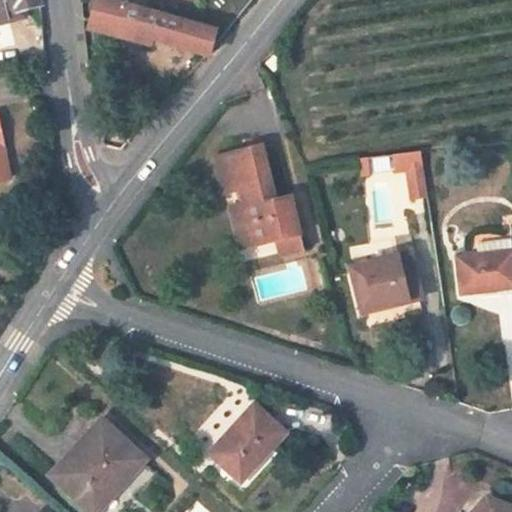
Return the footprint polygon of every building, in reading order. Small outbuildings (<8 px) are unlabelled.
[(22,9),(41,4),(39,0),(0,0),(0,22),(24,17),(22,9)] [(108,0),(97,0),(88,29),(153,39),(209,56),(215,30),(144,10),(146,3),(135,1),(134,7),(108,0)] [(0,181),(11,179),(4,147),(0,127),(0,181)] [(275,201),(262,146),(221,157),(230,194),(243,191),(246,203),(238,205),(249,248),(279,241),(301,235),(291,197),(275,201)] [(407,171),(411,199),(427,196),(420,152),(396,156),(398,172),(407,171)] [(365,171),(392,169),(391,156),(365,158),(365,171)] [(225,195),(230,194),(221,157),(216,158),(225,195)] [(242,250),(249,248),(238,205),(231,207),(242,250)] [(304,251),(301,235),(279,241),(282,256),(304,251)] [(511,240),(477,244),(479,257),(511,253),(511,240)] [(511,281),(511,253),(479,257),(458,259),(462,294),(496,290),(495,284),(511,281)] [(420,298),(409,255),(353,269),(360,298),(368,296),(371,310),(420,298)] [(511,293),(511,281),(495,284),(496,290),(497,295),(511,293)] [(371,310),(368,296),(360,298),(364,312),(371,310)] [(252,463),(255,466),(284,434),(255,407),(212,455),(238,478),(252,463)] [(52,476),(91,511),(98,511),(121,486),(118,484),(127,475),(130,477),(146,460),(102,420),(87,438),(89,441),(81,450),(78,447),(52,476)] [(488,499),(476,511),(483,511),(489,500),(488,499)] [(511,511),(511,509),(489,500),(483,511),(511,511)]
